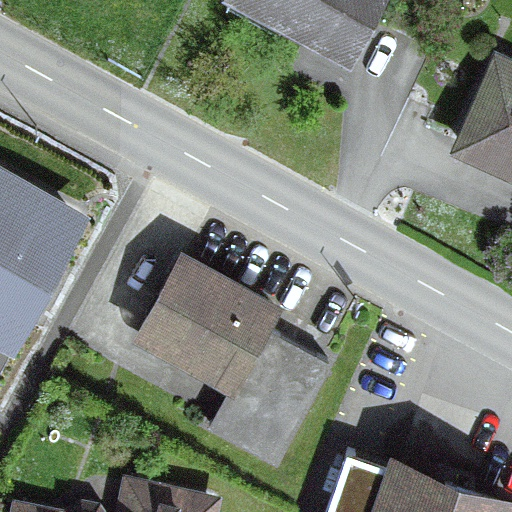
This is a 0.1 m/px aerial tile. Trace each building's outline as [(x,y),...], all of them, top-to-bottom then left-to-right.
[(243,0),(344,53),(372,0),(243,0)] [(500,164),(505,152),(511,155),(511,66),(493,58),(454,143),(500,164)] [(84,209),(0,162),(0,348),(6,352),(84,209)] [(136,327),(229,378),(205,424),(269,458),(323,359),(259,325),(269,307),(175,256),(136,327)] [(511,511),(511,507),(393,466),(376,511),(511,511)] [(203,511),(206,500),(126,484),(120,511),(93,511),(91,508),(78,505),(66,511),(203,511)]
